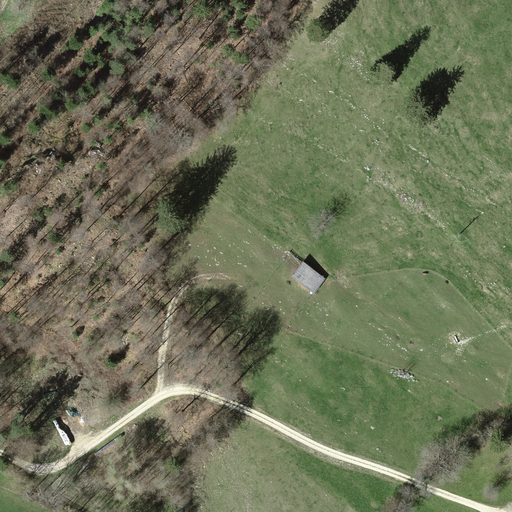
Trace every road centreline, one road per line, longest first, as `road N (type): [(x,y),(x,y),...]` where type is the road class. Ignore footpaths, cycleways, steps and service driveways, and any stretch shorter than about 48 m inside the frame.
road 1 (track): [(490,511),(202,390),(160,395),(61,463),(42,468),(0,452)]
road 2 (track): [(160,395),(179,290),(199,277),(228,277)]
